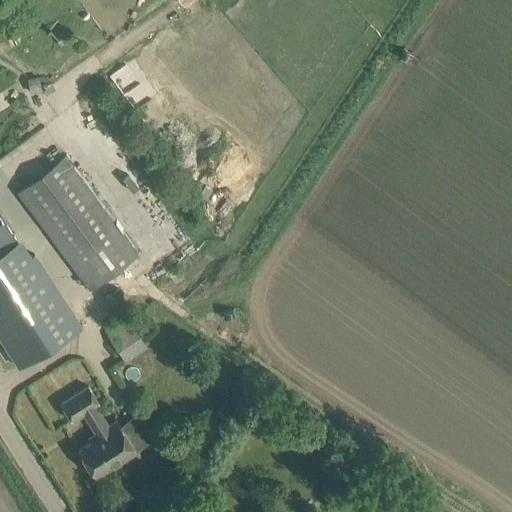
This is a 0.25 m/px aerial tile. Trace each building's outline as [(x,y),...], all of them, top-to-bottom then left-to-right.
[(65,156),(34,180),(18,192),(90,288),(137,253),(65,156)] [(0,241),(12,234),(0,215),(0,241)] [(0,251),(0,334),(20,366),(80,327),(24,237),(0,251)] [(147,348),(129,319),(107,334),(125,362),(147,348)] [(88,385),(78,392),(61,402),(72,420),(84,413),(98,436),(78,448),(95,475),(145,444),(136,430),(127,436),(117,419),(108,425),(96,405),(100,403),(88,385)]
